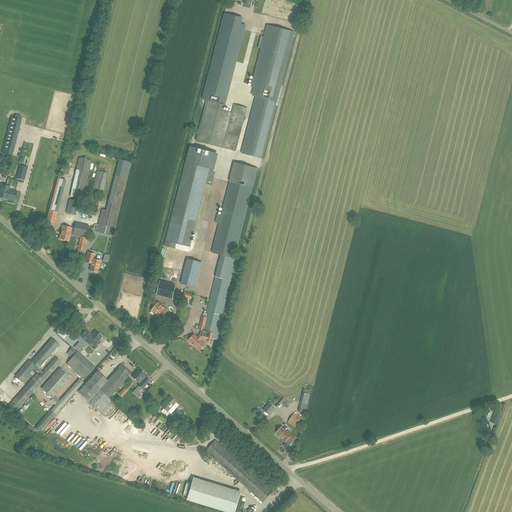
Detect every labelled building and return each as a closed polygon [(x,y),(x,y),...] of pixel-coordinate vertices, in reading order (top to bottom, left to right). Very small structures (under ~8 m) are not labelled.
[(202,99),(207,100),(224,105),(225,105),(245,26),(241,25),(233,23),(235,16),(225,14),(202,99)] [(251,87),(254,87),(258,88),(256,96),(241,153),(262,158),(295,32),(267,25),(251,87)] [(222,110),(224,105),(207,100),(197,141),(222,148),(232,112),(222,110)] [(247,107),(234,104),(222,148),(236,151),(247,107)] [(22,119),(11,116),(2,153),(12,156),(22,119)] [(210,169),(214,170),(218,153),(189,146),(185,163),(210,169)] [(91,161),(79,158),(70,197),(86,200),(87,196),(83,196),(91,161)] [(218,224),(211,253),(220,255),(221,255),(235,258),(258,167),(234,161),(221,215),(217,214),(215,223),(218,224)] [(165,246),(175,249),(176,243),(190,247),(206,184),(212,185),(215,173),(210,171),(210,169),(185,163),(165,246)] [(68,175),(70,167),(62,165),(60,173),(68,175)] [(27,170),(19,168),(16,178),(24,180),(27,170)] [(46,223),(54,225),(61,199),(63,199),(65,191),(63,190),(66,180),(58,178),(46,223)] [(30,196),(44,199),(48,183),(38,180),(36,189),(32,188),(30,196)] [(6,199),(7,198),(9,190),(9,186),(2,184),(1,186),(0,185),(0,197),(0,198),(2,198),(3,198),(6,199)] [(15,200),(17,192),(9,190),(7,198),(15,200)] [(79,202),(69,199),(66,213),(75,215),(79,202)] [(118,213),(102,210),(97,232),(112,236),(118,213)] [(89,226),(76,222),(74,228),(72,228),(71,232),(87,236),(89,226)] [(63,225),(59,239),(69,241),(71,232),(72,228),(63,225)] [(81,236),(77,251),(84,253),(88,238),(81,236)] [(99,269),(101,261),(93,259),(94,254),(88,253),(85,262),(92,263),(90,270),(91,271),(93,272),(94,271),(97,272),(98,268),(99,269)] [(239,259),(221,255),(220,255),(206,312),(222,315),(231,279),(235,279),(239,259)] [(180,284),(193,287),(200,262),(187,259),(180,284)] [(157,294),(172,298),(176,285),(160,281),(157,294)] [(186,298),(185,301),(189,303),(190,299),(191,299),(192,294),(184,292),(183,297),(186,298)] [(158,315),(161,317),(167,311),(158,303),(153,309),(159,314),(158,315)] [(216,334),(214,339),(219,340),(224,316),(208,313),(208,314),(207,317),(204,331),(216,334)] [(90,345),(94,349),(100,342),(98,341),(102,337),(95,331),(92,334),(86,329),(80,337),(83,339),(90,345)] [(194,334),(189,340),(200,350),(205,344),(200,340),(202,339),(206,340),(206,341),(213,343),(213,341),(214,341),(214,339),(216,334),(204,331),(201,330),(200,334),(197,338),(194,334)] [(59,345),(52,338),(31,361),(39,368),(59,345)] [(67,354),(72,358),(66,364),(84,379),(95,367),(78,351),(77,352),(72,347),(67,354)] [(60,361),(56,357),(39,376),(44,380),(60,361)] [(29,360),(15,376),(22,382),(36,366),(31,361),(29,360)] [(118,369),(109,378),(118,387),(128,377),(127,377),(130,373),(128,371),(121,365),(118,368),(118,369)] [(60,368),(42,388),(52,398),(71,378),(60,368)] [(146,377),(146,378),(143,376),(144,375),(145,374),(140,369),(132,377),(137,382),(138,382),(140,384),(138,386),(142,389),(150,380),(146,377)] [(43,380),(37,373),(8,406),(15,412),(43,380)] [(118,387),(109,378),(108,380),(99,389),(108,397),(118,387)] [(127,390),(124,387),(119,393),(122,396),(127,390)] [(108,397),(99,389),(88,401),(105,416),(116,404),(108,397)] [(310,394),(303,392),(298,411),(305,413),(310,394)] [(69,398),(65,394),(35,427),(36,428),(39,431),(69,398)] [(164,403),(161,406),(164,408),(161,411),(167,416),(170,413),(168,411),(171,407),(174,410),(179,405),(176,402),(170,396),(164,403)] [(275,407),(270,402),(263,410),(269,415),(275,407)] [(501,412),(494,410),(490,421),(497,424),(501,412)] [(33,431),(35,429),(16,412),(14,415),(15,415),(14,417),(16,418),(17,417),(33,431)] [(304,420),(294,413),(288,422),(298,429),(304,420)] [(486,432),(491,430),(488,423),(487,424),(485,417),(479,419),(481,426),(480,426),(481,430),(485,428),(486,432)] [(288,432),(282,426),(277,432),(282,437),(286,441),(289,438),(293,441),(296,437),(289,431),(288,432)] [(159,434),(165,440),(169,435),(163,430),(159,434)] [(215,440),(206,451),(263,502),(273,491),(215,440)] [(235,511),(241,492),(193,477),(186,500),(227,511),(235,511)]
